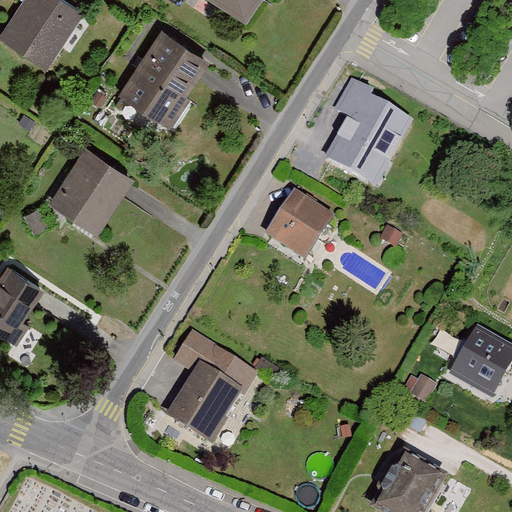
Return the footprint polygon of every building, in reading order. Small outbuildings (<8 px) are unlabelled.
[(47,0),(34,0),(3,47),(50,78),(85,25),(47,0)] [(271,0),(201,0),(251,32),(271,0)] [(212,69),(166,40),(124,107),(175,139),(194,109),(189,106),(212,69)] [(427,130),(354,87),(338,114),(354,124),(326,169),(384,203),(427,130)] [(54,216),(102,245),(136,190),(89,160),(54,216)] [(344,228),(299,200),(270,246),(315,274),(344,228)] [(0,343),(14,352),(47,299),(16,279),(0,304),(0,343)] [(511,384),(511,355),(478,337),(452,385),(498,410),(511,384)] [(263,383),(194,342),(178,369),(197,380),(167,432),(218,461),(263,383)] [(432,511),(449,477),(403,455),(375,511),(432,511)]
